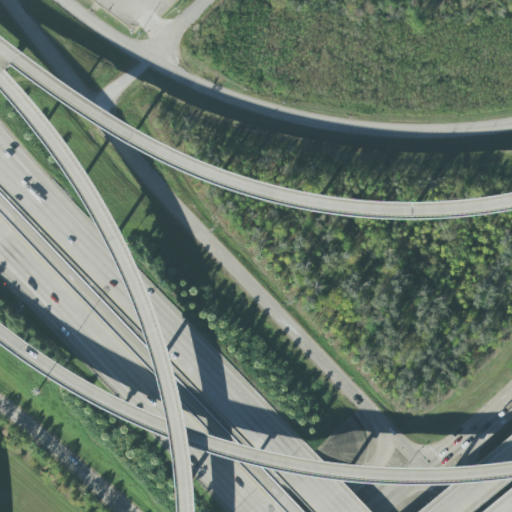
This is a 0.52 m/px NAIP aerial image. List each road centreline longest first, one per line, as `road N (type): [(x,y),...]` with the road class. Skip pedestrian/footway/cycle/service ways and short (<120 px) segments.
road 1 (primary): [(426,467),(4,0)]
road 2 (motorway): [(511,200),(377,214),(258,198),(176,169),(0,48)]
road 3 (motorway): [(0,322),(96,396),(261,464),(374,482),(511,470)]
road 4 (motorway): [(184,511),(171,404),(141,301),(66,161),(0,78)]
road 5 (primary): [(511,125),(405,133),(333,128),(274,112),(152,62),(66,0)]
road 6 (motorway): [(0,206),(272,491)]
road 7 (motorway): [(293,475),(40,209)]
road 8 (motorway): [(80,342),(243,510)]
road 9 (primary): [(0,401),(119,511)]
road 10 (residential): [(101,113),(210,0)]
road 11 (primary): [(321,511),(383,449),(357,395)]
road 12 (motorway): [(0,252),(80,342)]
